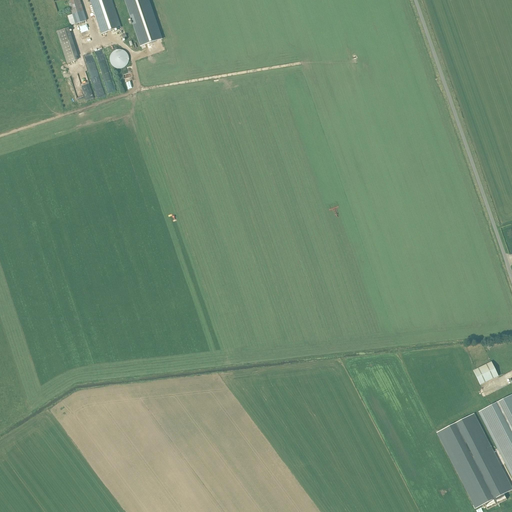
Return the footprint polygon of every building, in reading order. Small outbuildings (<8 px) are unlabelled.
[(85,22),(77,0),(67,0),(73,15),(67,17),(71,26),(85,22)] [(121,28),(111,0),(90,0),(102,34),(121,28)] [(148,0),(124,0),(140,48),(163,41),(148,0)] [(80,28),(85,42),(88,41),(82,27),(80,28)] [(79,60),(69,28),(57,32),(67,64),(79,60)] [(121,50),(119,50),(118,50),(116,50),(114,51),(113,52),(111,54),(110,55),(110,57),(110,59),(110,61),(110,63),(111,64),(112,66),(114,67),(115,68),(117,69),(119,69),(121,69),(123,68),(124,67),(126,66),(127,65),(128,63),(129,61),(129,59),(129,58),(128,56),(127,54),(126,53),(125,51),(123,50),(121,50)] [(498,377),(491,363),(473,371),(480,385),(498,377)] [(511,394),(478,412),(511,478),(511,394)] [(475,509),(484,504),(487,510),(507,500),(504,494),(511,489),(511,488),(474,415),(437,434),(475,509)]
